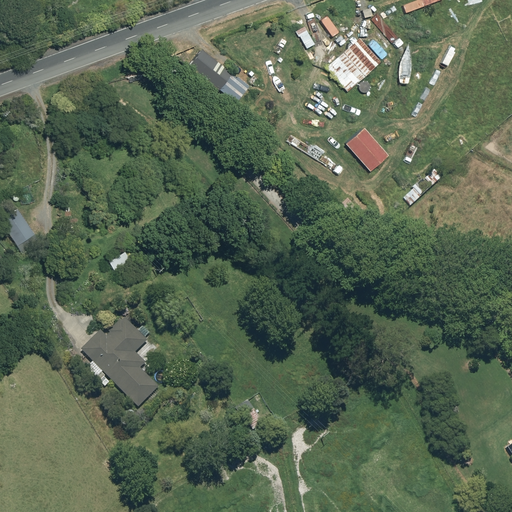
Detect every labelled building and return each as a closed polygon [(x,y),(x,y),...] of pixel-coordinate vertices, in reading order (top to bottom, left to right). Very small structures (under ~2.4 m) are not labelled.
[(359,37),(326,66),(348,90),(381,61),(359,37)] [(202,47),(189,64),(219,88),(233,71),(223,64),(227,59),(222,55),(218,60),(202,47)] [(356,87),(349,92),(354,98),(360,93),(356,87)] [(256,92),(248,100),(254,107),(262,99),(256,92)] [(324,109),(295,135),(330,174),(357,150),(344,136),(346,135),(324,109)] [(415,188),(404,198),(412,206),(443,177),(436,170),(425,180),(423,178),(414,187),(415,188)] [(350,198),(342,205),(359,224),(364,220),(360,215),(363,213),(350,198)] [(18,209),(1,220),(17,245),(34,234),(18,209)] [(122,250),(106,260),(114,273),(130,262),(122,250)] [(82,349),(139,407),(159,387),(141,368),(146,362),(136,352),(148,340),(126,318),(123,321),(121,319),(109,331),(111,332),(107,336),(101,330),(82,349)] [(83,371),(90,379),(95,375),(87,367),(83,371)] [(100,371),(95,376),(99,381),(105,375),(100,371)] [(245,399),(235,408),(252,428),(263,419),(245,399)] [(109,459),(103,463),(108,469),(113,466),(109,459)]
